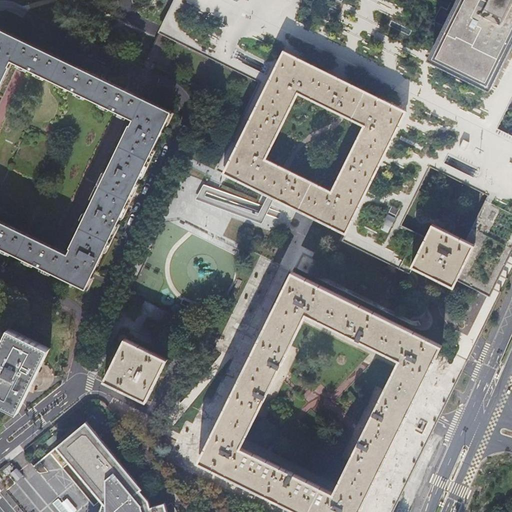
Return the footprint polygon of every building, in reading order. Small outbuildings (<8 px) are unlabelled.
[(511,0),(459,0),(455,9),(447,27),(433,54),(494,83),(511,47),(511,0)] [(63,58),(59,56),(40,47),(33,44),(29,42),(0,27),(0,246),(13,253),(18,255),(43,267),(48,269),(53,272),(86,288),(91,278),(93,274),(112,235),(114,230),(125,207),(127,203),(131,194),(133,190),(144,168),(146,163),(165,124),(167,120),(172,110),(137,94),(133,92),(128,89),(63,58)] [(350,225),(356,211),(406,109),(294,55),(285,51),(284,50),(278,62),(275,69),(271,75),(241,137),(240,139),(239,141),(238,143),(237,145),(227,166),(224,172),(264,191),(273,196),(319,218),(346,232),(350,225)] [(453,285),(454,286),(458,279),(467,259),(472,250),(475,245),(467,241),(456,235),(454,235),(437,226),(433,225),(428,237),(417,258),(413,266),(419,269),(429,274),(446,282),(453,285)] [(404,239),(397,241),(394,247),(397,252),(405,252),(408,246),(404,239)] [(279,300),(259,340),(233,393),(213,433),(199,461),(302,511),(359,511),(362,507),(382,467),(403,424),(409,413),(428,374),(437,356),(442,345),(293,272),(279,300)] [(50,348),(9,328),(0,346),(0,403),(18,412),(44,360),(50,348)] [(113,365),(105,380),(122,388),(146,400),(166,359),(126,339),(124,342),(113,365)] [(167,511),(165,503),(149,507),(147,500),(139,490),(141,488),(86,420),(54,447),(102,502),(99,511),(167,511)]
